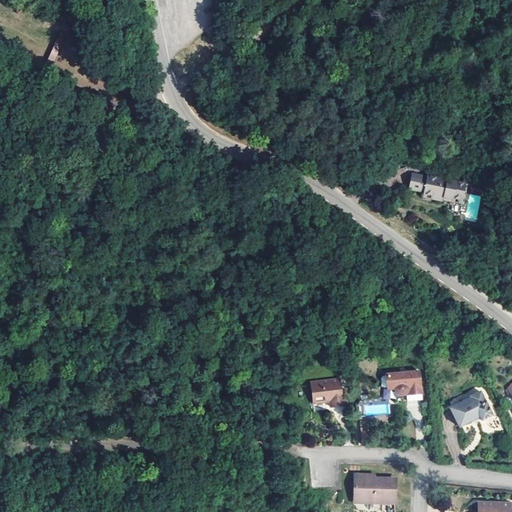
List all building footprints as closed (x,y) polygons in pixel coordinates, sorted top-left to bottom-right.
[(57,37),(50,58),(67,64),(74,42),(57,37)] [(429,176),(415,172),(410,186),(426,190),(425,192),(435,195),(435,197),(443,200),(444,197),(454,199),(454,197),(463,200),(465,201),(467,195),(465,194),(467,185),(429,174),(429,176)] [(470,193),(464,218),(475,221),(481,196),(470,193)] [(425,400),(422,371),(388,375),(389,388),(397,387),(397,389),(397,391),(398,392),(399,393),(400,394),(401,395),(402,396),(403,396),(404,396),(405,396),(407,395),(408,395),(409,395),(409,402),(425,400)] [(341,379),(312,382),(315,403),(331,401),(332,408),(338,415),(350,413),(347,390),(342,390),(341,379)] [(360,414),(390,414),(389,390),(383,390),(383,398),(359,399),(360,414)] [(491,414),(480,390),(469,395),(470,396),(449,407),(458,426),(479,415),(481,419),(491,414)] [(370,475),(356,475),(355,502),(395,503),(396,479),(370,478),(370,475)] [(511,511),(511,502),(481,503),(480,511),(511,511)]
